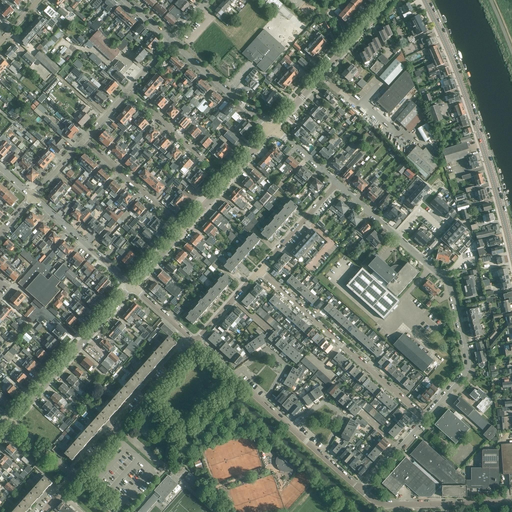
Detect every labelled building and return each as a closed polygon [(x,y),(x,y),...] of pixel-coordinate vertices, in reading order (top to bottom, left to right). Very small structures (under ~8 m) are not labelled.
[(70,0),(73,3),(74,2),(71,6),(74,9),(79,4),(82,0),(70,0)] [(101,0),(97,0),(93,5),(97,9),(95,10),(98,12),(102,7),(100,5),(100,4),(99,3),(101,0)] [(112,0),(107,0),(105,3),(102,6),(106,9),(113,1),(112,0)] [(151,0),(148,4),(149,5),(148,5),(152,8),(157,2),(155,0),(151,0)] [(191,6),(184,0),(178,0),(178,1),(187,9),(191,6)] [(235,0),(227,0),(226,1),(233,8),(234,8),(236,6),(233,3),(235,0)] [(361,4),(357,0),(353,0),(351,3),(357,8),(361,4)] [(117,4),(113,1),(106,9),(108,11),(110,8),(112,9),(117,4)] [(187,9),(178,1),(175,4),(184,13),(187,9)] [(224,2),(219,7),(225,12),(229,7),(232,10),(233,8),(226,1),(225,3),(224,2)] [(6,6),(4,9),(10,14),(11,14),(13,12),(13,11),(14,10),(6,3),(5,5),(6,6)] [(157,12),(158,13),(165,5),(163,3),(161,6),(158,3),(153,9),(156,12),(157,12)] [(357,8),(351,3),(347,7),(353,13),(357,8)] [(404,18),(414,13),(409,3),(399,8),(404,18)] [(165,5),(158,13),(159,13),(158,14),(161,17),(167,11),(165,9),(167,6),(165,5)] [(283,5),(280,9),(300,28),(304,23),(283,5)] [(55,25),(58,22),(53,17),(57,13),(49,6),(44,12),(52,18),(50,20),(55,25)] [(164,19),(169,24),(170,22),(169,22),(179,11),(175,7),(174,7),(173,6),(171,8),(170,8),(168,10),(171,12),(164,19)] [(62,7),(58,12),(62,15),(66,10),(62,7)] [(119,7),(114,13),(111,16),(113,18),(116,15),(118,17),(124,11),(119,7)] [(225,12),(219,7),(215,12),(216,13),(214,15),(221,21),(223,19),(221,17),(225,12)] [(353,13),(347,7),(343,11),(338,7),(338,8),(349,17),(353,13)] [(349,17),(338,8),(334,12),(339,16),(345,22),(349,17)] [(0,13),(6,19),(7,17),(8,18),(10,16),(9,15),(10,14),(4,9),(1,11),(0,10),(0,13)] [(128,15),(124,11),(118,17),(120,19),(118,22),(118,21),(114,26),(116,28),(114,30),(128,15)] [(170,22),(169,24),(172,27),(183,14),(179,11),(169,22),(170,22)] [(132,18),(128,15),(114,30),(115,32),(117,29),(122,25),(124,22),(127,25),(132,18)] [(40,16),(37,20),(44,27),(48,23),(48,22),(43,17),(42,18),(40,16)] [(414,28),(415,30),(411,32),(414,37),(418,35),(418,36),(427,31),(423,23),(421,24),(417,17),(411,20),(415,27),(413,28),(414,28)] [(136,22),(132,18),(127,25),(128,26),(126,29),(128,31),(136,22)] [(91,26),(96,31),(102,24),(97,19),(91,26)] [(44,27),(37,20),(33,24),(41,31),(44,27)] [(41,31),(33,24),(30,28),(37,34),(41,31)] [(139,34),(144,28),(140,24),(133,32),(135,34),(137,32),(139,34)] [(388,26),(384,28),(383,28),(384,31),(388,40),(389,40),(390,39),(391,37),(390,36),(392,35),(388,26)] [(37,34),(30,28),(27,31),(34,38),(37,34)] [(101,28),(99,31),(98,31),(88,43),(83,48),(90,54),(95,49),(97,51),(95,54),(100,58),(102,56),(110,63),(121,52),(103,34),(105,32),(101,28)] [(264,73),(281,54),(284,51),(284,50),(285,49),(264,29),(246,49),(253,55),(250,58),(258,65),(257,66),(264,73)] [(59,30),(43,49),(47,53),(64,34),(59,30)] [(34,38),(27,31),(23,35),(30,42),(34,38)] [(388,40),(384,31),(379,33),(383,42),(384,45),(387,42),(386,41),(388,40)] [(318,39),(317,40),(324,46),(324,45),(327,41),(325,39),(325,38),(318,33),(316,35),(318,37),(317,39),(318,39)] [(136,35),(133,38),(142,46),(144,44),(138,38),(140,36),(138,34),(137,36),(136,35)] [(30,42),(23,35),(20,39),(22,41),(21,42),(26,47),(30,42)] [(150,37),(148,39),(155,46),(159,41),(152,35),(150,37)] [(428,47),(436,43),(433,37),(427,40),(426,37),(421,40),(423,45),(427,43),(428,47)] [(372,40),(373,43),(377,50),(382,48),(377,38),(372,40)] [(117,47),(122,51),(129,44),(124,39),(117,47)] [(155,46),(148,39),(148,40),(146,41),(147,42),(145,44),(146,45),(151,50),(155,46)] [(324,46),(317,40),(314,44),(321,50),(324,46)] [(369,47),(372,55),(378,53),(377,50),(373,43),(368,45),(369,47)] [(14,44),(9,49),(14,54),(19,49),(14,44)] [(321,50),(314,44),(312,46),(310,44),(308,46),(317,54),(321,50)] [(317,54),(308,46),(308,47),(305,51),(310,55),(313,57),(316,54),(317,54)] [(428,50),(428,52),(429,54),(431,54),(439,51),(437,46),(428,50)] [(141,47),(137,52),(143,58),(148,54),(141,47)] [(365,52),(368,60),(374,57),(372,55),(369,47),(364,50),(365,52)] [(14,54),(9,49),(5,54),(10,59),(14,54)] [(37,55),(35,57),(34,57),(37,60),(38,59),(55,75),(61,68),(54,62),(54,63),(41,51),(40,52),(37,55)] [(439,51),(431,54),(432,57),(431,57),(431,59),(441,55),(439,51)] [(29,52),(27,53),(23,58),(22,58),(23,56),(21,54),(18,58),(21,60),(30,68),(36,61),(37,60),(34,57),(29,52)] [(139,63),(143,58),(137,52),(132,57),(139,63)] [(368,60),(365,52),(360,54),(364,64),(369,62),(368,60)] [(402,52),(379,78),(388,86),(407,65),(402,52)] [(287,55),(283,59),(279,62),(281,64),(284,60),(290,65),(294,61),(287,55)] [(441,55),(431,59),(433,63),(442,59),(441,55)] [(172,65),(171,66),(171,65),(169,68),(166,70),(169,73),(180,61),(174,56),(169,62),(172,65)] [(61,57),(57,62),(61,66),(65,61),(61,57)] [(304,69),(308,63),(302,58),(297,63),(304,69)] [(0,64),(5,69),(7,67),(8,68),(10,66),(2,59),(0,60),(0,64)] [(444,64),(442,59),(433,63),(433,64),(427,66),(428,69),(433,67),(435,66),(435,68),(444,64)] [(80,69),(84,64),(79,60),(75,64),(80,69)] [(19,65),(14,61),(11,64),(18,70),(21,67),(19,65)] [(119,61),(114,66),(118,69),(120,72),(125,66),(119,61)] [(185,65),(180,61),(169,73),(171,75),(173,72),(175,69),(176,69),(179,71),(185,65)] [(370,69),(376,74),(383,66),(377,61),(370,69)] [(18,70),(11,64),(11,65),(12,65),(9,69),(16,75),(19,71),(18,71),(18,70)] [(351,65),(346,70),(353,76),(357,71),(351,65)] [(291,66),(289,67),(288,66),(286,68),(287,70),(295,77),(296,77),(295,77),(299,73),(296,70),(291,66)] [(442,70),(440,71),(441,75),(440,75),(442,80),(447,78),(447,76),(451,75),(448,67),(442,70)] [(254,70),(247,77),(250,80),(246,84),(251,88),(256,82),(254,80),(255,79),(253,78),(255,77),(254,76),(257,72),(256,72),(258,70),(256,68),(254,70)] [(389,85),(390,86),(407,69),(406,68),(389,85)] [(116,69),(110,76),(112,77),(113,76),(121,83),(126,78),(116,69)] [(186,77),(182,83),(181,82),(178,85),(180,87),(178,90),(194,73),(190,69),(184,75),(186,77)] [(109,76),(103,70),(100,74),(106,79),(109,76)] [(295,77),(287,70),(286,71),(288,73),(285,76),(292,82),(295,77)] [(353,76),(346,70),(341,75),(348,81),(353,76)] [(407,70),(390,88),(388,86),(384,90),(386,92),(377,102),(390,114),(414,87),(408,71),(407,70)] [(419,70),(411,73),(414,79),(421,76),(419,70)] [(272,72),(268,76),(266,78),(271,82),(273,80),(271,78),(274,74),(272,72)] [(198,77),(194,73),(178,90),(179,92),(188,83),(191,86),(194,83),(192,82),(198,77)] [(157,75),(153,79),(160,85),(164,81),(157,75)] [(78,82),(82,86),(80,89),(89,97),(91,95),(92,96),(98,90),(97,90),(99,88),(91,81),(85,76),(83,77),(78,82)] [(292,82),(285,76),(282,80),(288,86),(292,82)] [(91,81),(99,88),(101,86),(91,77),(89,80),(91,81)] [(47,93),(59,81),(56,78),(44,90),(47,93)] [(112,80),(110,83),(107,80),(105,79),(104,81),(103,81),(114,90),(118,86),(112,80)] [(160,85),(153,79),(152,80),(151,80),(149,82),(156,89),(158,87),(160,85)] [(453,79),(443,82),(444,85),(441,86),(442,88),(455,84),(453,79)] [(9,85),(3,80),(0,82),(6,88),(9,85)] [(196,87),(198,89),(196,91),(195,93),(197,95),(206,84),(202,80),(196,87)] [(288,86),(282,80),(279,82),(278,80),(276,82),(281,87),(284,89),(288,86)] [(114,90),(103,81),(101,83),(106,87),(104,89),(110,95),(114,90)] [(156,89),(149,82),(147,84),(146,85),(147,86),(146,88),(152,93),(154,92),(154,91),(156,89)] [(211,89),(206,84),(197,95),(194,98),(196,100),(199,97),(199,96),(200,95),(202,92),(205,95),(211,89)] [(455,84),(442,88),(442,89),(443,88),(445,93),(457,89),(455,84)] [(146,88),(145,88),(144,87),(144,88),(142,89),(142,90),(143,91),(142,92),(148,97),(152,93),(146,88)] [(187,98),(194,92),(191,89),(188,92),(185,96),(187,98)] [(274,91),(271,94),(266,90),(264,92),(274,101),(279,96),(274,91)] [(210,97),(210,98),(208,100),(210,102),(208,103),(204,100),(197,108),(203,113),(209,106),(219,95),(215,91),(210,97)] [(324,97),(330,102),(333,105),(336,102),(332,100),(335,97),(328,91),(325,94),(325,95),(324,97)] [(99,92),(94,98),(102,105),(107,99),(99,92)] [(167,113),(169,116),(175,109),(174,108),(178,103),(176,102),(178,99),(182,94),(180,92),(176,97),(174,95),(170,99),(174,103),(169,109),(169,110),(166,112),(167,113)] [(274,101),(264,92),(262,94),(265,96),(265,97),(267,99),(265,101),(270,106),(274,101)] [(38,99),(42,103),(47,96),(43,93),(38,99)] [(158,106),(164,99),(166,97),(164,96),(165,96),(163,93),(157,99),(158,99),(155,102),(156,103),(158,106)] [(427,103),(432,101),(429,93),(424,95),(427,103)] [(446,96),(447,98),(449,104),(459,101),(457,94),(453,95),(452,93),(446,96)] [(223,99),(219,95),(209,106),(211,108),(214,104),(213,104),(215,102),(218,104),(223,99)] [(164,99),(158,106),(160,108),(161,107),(162,108),(164,105),(165,106),(170,100),(167,98),(166,100),(164,99)] [(426,114),(421,110),(416,106),(412,102),(396,119),(405,128),(409,132),(426,114)] [(40,103),(34,110),(41,116),(47,110),(40,103)] [(82,111),(74,120),(82,127),(90,118),(86,114),(89,110),(83,104),(79,109),(82,111)] [(228,104),(223,110),(221,112),(218,109),(209,119),(213,122),(217,118),(216,117),(217,116),(219,117),(224,121),(225,120),(227,122),(228,122),(232,117),(236,112),(233,110),(234,109),(228,104)] [(183,111),(183,112),(187,116),(191,111),(191,110),(187,107),(185,105),(181,109),(183,111)] [(434,124),(443,120),(438,105),(428,108),(434,124)] [(129,106),(125,110),(132,116),(134,114),(136,112),(129,106)] [(323,108),(320,110),(315,106),(314,106),(313,107),(313,108),(312,110),(324,120),(325,121),(326,121),(329,117),(324,114),(327,111),(323,108)] [(175,109),(169,116),(172,118),(172,117),(173,118),(175,115),(176,116),(181,110),(179,108),(177,110),(175,109)] [(337,111),(339,113),(343,117),(346,113),(340,108),(337,111)] [(55,110),(52,114),(59,120),(62,117),(60,116),(61,115),(55,110)] [(132,116),(125,110),(121,115),(128,120),(130,118),(132,116)] [(324,120),(312,110),(311,111),(310,111),(309,112),(309,113),(315,118),(316,117),(320,121),(322,123),(324,120)] [(181,126),(187,119),(185,118),(187,116),(183,112),(181,114),(183,116),(180,119),(178,122),(178,123),(181,126)] [(236,112),(232,117),(236,122),(241,117),(236,112)] [(128,121),(128,120),(121,115),(117,119),(120,121),(117,125),(114,123),(112,126),(116,129),(118,127),(122,130),(119,134),(121,137),(125,133),(124,132),(127,129),(128,128),(124,125),(126,122),(127,123),(128,121)] [(189,134),(192,136),(198,129),(197,128),(199,126),(196,124),(198,122),(196,120),(198,117),(196,115),(192,119),(195,121),(192,124),(194,127),(189,133),(190,133),(189,134)] [(307,115),(304,119),(314,128),(317,131),(319,129),(311,122),(313,120),(307,115)] [(139,121),(136,124),(135,124),(133,126),(133,127),(131,125),(128,128),(127,129),(129,131),(132,129),(134,131),(138,126),(139,127),(145,121),(142,118),(139,121)] [(187,119),(181,126),(183,127),(184,128),(187,125),(187,126),(192,120),(190,118),(188,120),(187,119)] [(222,123),(217,119),(210,126),(215,130),(222,123)] [(314,128),(304,119),(300,123),(306,128),(307,127),(312,131),(314,128)] [(468,120),(460,123),(461,124),(459,125),(459,126),(457,128),(451,130),(453,133),(458,131),(461,130),(460,128),(469,125),(468,120)] [(145,121),(139,127),(140,128),(138,131),(141,133),(143,130),(146,127),(148,124),(145,121)] [(246,121),(242,126),(248,131),(252,127),(246,121)] [(60,129),(52,122),(49,125),(57,132),(60,129)] [(79,131),(70,123),(67,127),(66,126),(65,126),(69,130),(75,135),(76,135),(77,135),(79,133),(79,132),(78,132),(79,131)] [(427,123),(417,129),(424,142),(434,137),(427,123)] [(237,131),(243,136),(248,131),(242,126),(239,124),(235,129),(237,131)] [(307,132),(304,130),(298,125),(298,126),(297,125),(296,126),(296,127),(295,129),(306,138),(308,136),(305,134),(307,132)] [(195,138),(201,132),(203,134),(207,130),(204,128),(204,129),(201,126),(198,129),(192,136),(194,138),(194,137),(195,138)] [(325,137),(328,140),(336,131),(332,127),(331,128),(332,129),(330,132),(329,131),(327,129),(326,131),(329,133),(325,137)] [(150,131),(147,134),(144,136),(145,136),(144,137),(140,133),(133,141),(138,145),(141,141),(143,138),(145,140),(146,139),(147,140),(148,138),(149,136),(151,137),(156,131),(153,128),(150,131)] [(470,128),(463,131),(465,136),(470,135),(470,133),(472,133),(470,128)] [(69,130),(67,132),(64,129),(62,131),(71,139),(75,135),(69,130)] [(306,138),(295,129),(292,132),(297,137),(299,136),(301,138),(300,140),(308,147),(311,143),(306,138)] [(200,143),(203,146),(209,139),(208,138),(210,135),(208,134),(209,132),(207,130),(203,134),(206,136),(200,142),(201,143),(200,143)] [(156,131),(151,137),(152,138),(148,142),(150,144),(147,147),(145,150),(147,152),(150,149),(152,151),(155,147),(151,143),(152,143),(154,140),(157,137),(160,134),(156,131)] [(27,132),(25,134),(34,142),(36,140),(27,132)] [(99,139),(103,143),(109,136),(107,134),(108,134),(106,132),(99,139)] [(228,133),(226,135),(222,132),(220,134),(227,141),(228,140),(234,145),(239,140),(232,134),(231,135),(228,133)] [(37,133),(35,136),(41,141),(43,138),(37,133)] [(227,141),(220,134),(221,136),(219,138),(223,142),(222,143),(223,145),(221,147),(228,153),(228,152),(231,149),(228,146),(229,146),(225,143),(227,141)] [(319,153),(323,157),(336,143),(336,142),(339,138),(335,135),(328,142),(330,144),(326,149),(324,148),(319,153)] [(109,136),(103,143),(108,147),(115,140),(112,138),(109,136)] [(447,164),(447,163),(451,162),(471,156),(467,143),(472,141),(470,136),(460,139),(462,144),(442,150),(447,164)] [(50,146),(58,154),(63,148),(60,145),(61,144),(62,145),(65,141),(60,137),(56,142),(55,140),(50,146)] [(161,141),(158,144),(156,146),(158,148),(160,146),(162,147),(167,141),(164,138),(161,141)] [(209,139),(203,146),(205,148),(205,147),(206,148),(212,142),(214,144),(218,140),(216,138),(214,140),(212,138),(210,140),(209,139)] [(334,153),(332,151),(335,148),(339,145),(342,141),(339,138),(336,143),(323,157),(327,161),(332,155),(333,155),(334,153)] [(0,146),(0,153),(8,144),(5,141),(1,145),(0,146)] [(167,141),(162,147),(163,148),(161,151),(163,153),(165,150),(168,147),(171,144),(167,141)] [(117,155),(126,145),(127,144),(125,142),(122,145),(120,148),(118,145),(112,151),(117,155)] [(358,148),(352,142),(345,150),(352,156),(358,148)] [(136,147),(138,145),(136,143),(135,143),(130,148),(133,151),(136,147)] [(8,144),(0,153),(3,157),(10,149),(14,152),(18,148),(13,144),(11,146),(8,144)] [(433,144),(429,148),(435,154),(439,150),(433,144)] [(126,145),(117,155),(121,160),(127,153),(124,151),(126,149),(128,147),(126,145)] [(274,146),(266,155),(271,160),(275,156),(277,158),(278,158),(278,159),(277,161),(279,163),(281,161),(285,156),(282,153),(274,146)] [(429,175),(438,164),(435,162),(438,159),(426,148),(423,151),(417,146),(408,156),(429,175)] [(225,157),(218,151),(216,153),(213,151),(214,149),(212,147),(209,151),(212,154),(217,158),(218,158),(221,161),(224,157),(225,157)] [(228,153),(221,147),(218,151),(225,157),(228,153)] [(20,157),(17,155),(21,151),(18,148),(14,152),(16,154),(9,161),(13,164),(20,157)] [(172,151),(169,154),(167,156),(169,158),(171,156),(173,157),(179,151),(175,148),(172,151)] [(130,155),(132,157),(135,154),(137,151),(135,149),(133,151),(131,149),(127,153),(130,155)] [(48,150),(45,155),(51,161),(55,157),(48,150)] [(353,167),(363,155),(365,153),(361,150),(346,167),(348,169),(342,175),(347,179),(353,173),(351,171),(353,170),(354,170),(355,169),(353,167)] [(145,151),(142,154),(148,160),(151,157),(145,151)] [(179,151),(173,157),(174,158),(172,161),(171,162),(173,164),(170,167),(168,169),(166,167),(165,169),(164,168),(163,170),(164,171),(166,169),(169,172),(172,169),(174,171),(178,167),(173,163),(174,163),(177,160),(180,157),(179,157),(182,154),(179,151)] [(31,166),(34,162),(29,158),(25,154),(22,158),(23,159),(19,164),(27,171),(36,179),(39,175),(30,167),(31,166)] [(51,161),(45,155),(41,159),(48,165),(51,161)] [(79,162),(81,164),(80,164),(82,166),(83,165),(84,165),(89,158),(85,155),(79,162)] [(258,165),(257,167),(265,175),(264,176),(268,178),(270,175),(267,172),(266,171),(270,167),(269,166),(271,164),(269,162),(271,160),(266,155),(258,165)] [(331,164),(335,168),(345,157),(342,155),(338,160),(336,158),(331,164)] [(290,156),(286,161),(283,164),(286,166),(283,170),(285,171),(295,160),(290,156)] [(466,159),(468,165),(477,162),(476,156),(466,159)] [(48,165),(41,159),(39,161),(36,159),(35,160),(32,157),(31,158),(30,157),(29,158),(34,162),(40,168),(41,166),(44,169),(48,165)] [(125,164),(130,168),(135,163),(136,161),(132,157),(125,164)] [(345,157),(335,168),(339,172),(344,166),(342,164),(347,159),(345,157)] [(85,171),(94,162),(89,158),(84,165),(81,168),(85,171)] [(183,160),(180,164),(178,166),(180,168),(183,166),(184,167),(190,161),(186,158),(184,161),(183,160)] [(295,160),(285,171),(283,173),(285,175),(290,170),(293,172),(299,165),(295,160)] [(190,161),(184,167),(185,168),(183,171),(185,173),(191,167),(190,167),(193,164),(190,161)] [(94,162),(88,169),(85,171),(90,175),(98,166),(94,162)] [(396,170),(402,175),(409,167),(403,162),(396,170)] [(477,162),(468,165),(470,171),(479,168),(477,162)] [(135,163),(130,168),(134,172),(140,166),(138,164),(137,165),(135,163)] [(203,172),(199,169),(196,166),(192,170),(194,172),(196,171),(197,172),(196,174),(204,181),(204,180),(203,180),(207,176),(204,173),(203,171),(203,172)] [(298,181),(307,171),(302,167),(294,177),(298,181)] [(409,168),(404,174),(411,180),(416,174),(409,168)] [(140,176),(144,181),(150,174),(147,172),(148,171),(146,169),(140,176)] [(66,175),(70,179),(75,174),(70,170),(66,175)] [(100,180),(106,173),(102,170),(93,179),(93,180),(98,183),(100,180)] [(250,174),(258,181),(257,183),(259,185),(264,179),(254,170),(250,174)] [(353,177),(356,179),(352,183),(357,188),(363,180),(361,178),(362,177),(360,175),(362,172),(360,170),(353,177)] [(36,179),(27,171),(23,174),(32,182),(36,179)] [(311,175),(307,171),(298,181),(303,185),(311,175)] [(200,184),(192,177),(192,178),(191,176),(192,174),(189,172),(187,175),(185,173),(181,177),(183,179),(186,176),(187,177),(189,180),(188,181),(193,186),(193,185),(196,188),(199,184),(200,185),(200,184)] [(106,173),(100,180),(103,182),(102,183),(104,185),(111,177),(106,173)] [(150,174),(144,181),(149,185),(156,177),(154,175),(153,177),(150,174)] [(204,181),(196,174),(192,177),(200,184),(204,181)] [(156,177),(149,185),(154,189),(159,183),(157,180),(158,179),(156,177)] [(247,177),(244,180),(254,189),(256,186),(254,185),(252,184),(253,182),(247,177)] [(176,179),(173,183),(178,187),(181,184),(176,179)] [(309,190),(311,191),(319,183),(315,179),(309,186),(311,188),(309,190)] [(80,196),(83,192),(86,195),(90,191),(77,180),(74,184),(71,188),(80,196)] [(254,189),(244,180),(241,184),(247,189),(249,187),(250,189),(250,190),(252,192),(254,189)] [(363,180),(357,188),(362,192),(367,186),(365,184),(366,183),(363,180)] [(59,183),(58,184),(65,190),(66,190),(67,191),(71,187),(65,183),(62,181),(60,183),(59,183)] [(88,181),(85,184),(91,190),(94,186),(88,181)] [(111,189),(112,191),(118,184),(115,181),(107,190),(109,192),(111,189)] [(422,182),(418,186),(427,193),(430,189),(422,182)] [(159,183),(154,189),(159,193),(165,186),(163,184),(162,185),(159,183)] [(323,186),(319,183),(311,191),(313,193),(316,190),(318,192),(323,186)] [(373,184),(366,192),(368,194),(366,196),(370,199),(379,189),(373,183),(373,184)] [(65,190),(58,184),(55,188),(62,194),(65,190)] [(118,184),(112,191),(114,192),(112,195),(114,196),(122,188),(118,184)] [(274,184),(267,191),(267,192),(272,196),(279,189),(274,184)] [(383,184),(370,199),(373,202),(379,196),(377,195),(383,187),(382,186),(383,184)] [(427,193),(418,186),(415,190),(423,197),(427,193)] [(103,189),(101,187),(95,193),(90,199),(93,201),(103,189)] [(9,192),(4,188),(0,192),(0,197),(2,199),(3,198),(9,192)] [(62,194),(55,188),(51,192),(58,198),(62,194)] [(238,188),(235,191),(240,196),(242,195),(244,197),(246,195),(238,188)] [(103,189),(93,201),(95,203),(105,191),(103,189)] [(178,192),(179,193),(177,195),(185,202),(185,201),(184,201),(188,197),(185,195),(185,194),(180,190),(178,192)] [(423,197),(415,190),(411,194),(420,202),(423,197)] [(240,196),(235,191),(232,194),(232,195),(244,205),(245,206),(246,204),(243,201),(239,198),(240,196)] [(14,196),(9,192),(3,198),(6,201),(5,202),(7,203),(14,196)] [(58,198),(51,192),(50,194),(51,194),(48,197),(51,199),(50,199),(56,204),(58,202),(56,201),(58,198)] [(123,204),(124,202),(130,195),(127,192),(124,194),(123,193),(117,199),(123,204)] [(268,201),(272,196),(267,192),(262,197),(268,201)] [(382,210),(384,208),(387,204),(385,201),(390,195),(388,193),(377,206),(382,210)] [(420,202),(411,194),(408,198),(416,206),(420,202)] [(130,195),(124,202),(123,204),(126,207),(134,198),(130,195)] [(185,202),(177,195),(174,199),(181,206),(185,202)] [(244,205),(232,195),(229,198),(234,203),(241,209),(244,205)] [(439,195),(431,204),(435,208),(442,201),(443,199),(439,195)] [(14,196),(7,203),(12,207),(18,200),(14,196)] [(263,206),(268,201),(262,197),(258,201),(263,206)] [(416,206),(408,198),(407,197),(403,202),(405,203),(403,205),(407,209),(409,207),(412,210),(416,206)] [(181,206),(174,199),(173,199),(172,198),(171,200),(169,202),(174,207),(177,209),(181,205),(181,206)] [(336,213),(339,210),(344,204),(340,200),(336,205),(334,203),(329,208),(332,210),(336,213)] [(71,207),(75,210),(74,212),(71,215),(75,218),(80,211),(82,209),(82,207),(80,205),(76,201),(71,207)] [(260,211),(263,206),(258,202),(257,201),(253,205),(256,208),(254,210),(253,209),(252,211),(256,216),(260,211)] [(269,201),(264,206),(269,210),(274,206),(269,201)] [(288,219),(298,208),(291,201),(287,205),(286,204),(283,208),(284,209),(281,212),(288,219)] [(442,201),(435,208),(439,212),(446,204),(445,204),(442,201)] [(134,214),(142,206),(139,202),(131,211),(133,213),(134,214)] [(225,202),(221,206),(227,211),(228,209),(235,215),(239,211),(235,207),(231,204),(229,206),(225,202)] [(446,204),(439,212),(443,215),(450,208),(451,207),(446,203),(445,204),(446,204)] [(468,203),(456,206),(458,212),(470,208),(468,203)] [(349,208),(344,204),(339,210),(344,214),(349,208)] [(392,219),(400,210),(394,204),(390,209),(392,210),(388,215),(392,219)] [(146,209),(142,206),(134,214),(136,216),(138,218),(146,209)] [(227,211),(221,206),(218,210),(231,221),(232,219),(225,212),(227,211)] [(108,207),(105,211),(111,217),(114,213),(108,207)] [(450,208),(443,215),(447,219),(450,216),(452,218),(456,214),(450,208)] [(407,216),(400,210),(392,219),(396,223),(401,218),(403,220),(407,216)] [(467,210),(460,212),(463,220),(470,219),(467,210)] [(80,211),(75,218),(78,221),(81,218),(86,213),(84,211),(82,213),(80,211)] [(127,211),(121,217),(120,218),(123,221),(130,214),(127,211)] [(156,217),(154,219),(152,217),(153,217),(150,214),(151,213),(148,211),(145,215),(160,229),(164,225),(161,222),(156,217)] [(216,212),(213,215),(219,220),(224,225),(225,224),(227,225),(229,223),(226,220),(224,221),(222,220),(223,218),(216,212)] [(252,212),(247,218),(251,221),(256,216),(252,212)] [(278,230),(288,219),(281,212),(277,216),(274,219),(271,223),(278,230)] [(347,218),(352,222),(357,216),(353,212),(347,218)] [(32,213),(17,230),(21,234),(36,216),(32,213)] [(114,213),(111,217),(116,222),(120,218),(114,213)] [(483,216),(484,219),(485,223),(494,221),(493,214),(483,216)] [(160,229),(145,215),(148,218),(146,220),(149,223),(151,221),(154,223),(152,225),(151,224),(149,226),(154,230),(157,232),(160,229)] [(219,220),(213,215),(209,219),(221,229),(224,225),(219,220)] [(18,237),(14,241),(15,241),(20,234),(23,237),(21,239),(25,242),(33,233),(31,231),(40,220),(36,216),(21,234),(18,237)] [(357,216),(352,222),(350,224),(355,227),(352,231),(351,231),(352,232),(350,234),(351,235),(358,228),(356,226),(362,220),(357,216)] [(110,217),(104,223),(108,226),(113,220),(110,217)] [(129,226),(132,229),(139,221),(136,218),(129,226)] [(86,228),(90,231),(95,225),(94,223),(95,222),(93,220),(88,225),(89,225),(86,228)] [(113,220),(108,226),(111,229),(116,222),(113,220)] [(208,221),(204,225),(210,230),(211,228),(213,230),(215,228),(208,221)] [(245,228),(250,232),(256,225),(251,221),(245,228)] [(458,221),(441,239),(453,250),(470,232),(458,221)] [(33,238),(35,240),(33,242),(47,227),(44,223),(38,229),(40,231),(33,238)] [(97,223),(95,225),(90,231),(93,234),(95,233),(98,236),(104,230),(97,223)] [(268,241),(278,230),(271,223),(267,227),(264,230),(265,231),(261,234),(268,241)] [(365,223),(359,230),(357,229),(358,228),(351,235),(354,238),(357,235),(356,234),(357,233),(363,239),(369,232),(372,229),(370,227),(365,223)] [(494,224),(486,226),(486,228),(488,228),(489,232),(476,235),(477,239),(500,233),(499,229),(500,229),(498,225),(495,226),(494,224)] [(210,230),(204,225),(201,229),(210,237),(208,239),(214,244),(216,242),(214,240),(215,238),(208,232),(210,230)] [(126,229),(129,232),(136,237),(138,234),(132,229),(129,226),(126,229)] [(325,234),(316,226),(312,231),(321,239),(325,234)] [(50,230),(47,227),(33,242),(38,247),(43,241),(42,240),(43,238),(50,230)] [(228,229),(225,233),(233,240),(237,236),(228,229)] [(420,231),(413,238),(418,243),(425,235),(424,234),(427,232),(425,229),(422,232),(420,231)] [(150,241),(153,237),(148,232),(148,233),(146,231),(144,233),(146,235),(144,236),(150,241)] [(317,244),(321,239),(312,231),(308,236),(317,244)] [(374,231),(372,234),(369,232),(363,239),(359,243),(362,245),(366,241),(368,243),(369,242),(371,243),(379,235),(374,231)] [(50,239),(46,243),(43,241),(38,247),(43,251),(47,246),(57,235),(54,232),(48,238),(50,239)] [(101,241),(105,244),(110,238),(108,236),(110,235),(108,233),(103,238),(104,238),(101,241)] [(197,233),(193,237),(206,249),(203,246),(206,242),(212,247),(214,244),(208,239),(206,241),(202,238),(197,233)] [(425,235),(418,243),(423,247),(430,239),(428,238),(431,235),(428,233),(426,236),(425,235)] [(251,251),(261,240),(254,234),(250,238),(249,237),(246,240),(247,241),(244,245),(251,251)] [(57,235),(47,246),(49,248),(54,243),(55,244),(61,238),(57,235)] [(110,238),(105,244),(108,248),(111,245),(112,244),(119,249),(126,241),(119,235),(115,240),(114,238),(112,240),(110,238)] [(379,235),(371,243),(375,248),(376,247),(378,250),(382,245),(380,243),(383,240),(379,235)] [(317,244),(308,236),(303,241),(313,249),(317,244)] [(140,239),(139,240),(136,237),(134,239),(137,242),(135,245),(141,250),(144,247),(143,246),(144,244),(143,242),(140,239)] [(206,249),(193,237),(189,241),(195,246),(197,245),(201,248),(204,251),(206,249)] [(499,237),(486,241),(487,245),(490,244),(491,246),(501,243),(499,237)] [(482,239),(475,242),(474,242),(477,249),(477,250),(478,251),(479,256),(487,253),(485,248),(484,249),(484,247),(482,239)] [(10,251),(15,246),(9,240),(4,246),(10,251)] [(434,240),(428,246),(431,249),(436,242),(434,240)] [(60,248),(55,253),(53,251),(43,263),(47,266),(55,257),(67,244),(63,241),(58,247),(60,248)] [(309,253),(313,249),(303,241),(299,245),(309,253)] [(67,244),(55,257),(57,258),(63,252),(65,253),(70,247),(67,244)] [(188,244),(184,248),(194,257),(195,255),(192,252),(194,249),(188,244)] [(241,262),(251,251),(244,245),(240,249),(239,248),(237,251),(237,252),(234,256),(241,262)] [(309,253),(299,245),(295,250),(304,258),(309,253)] [(70,247),(65,253),(61,258),(63,260),(67,255),(68,256),(74,250),(70,247)] [(502,247),(491,249),(492,256),(503,253),(502,247)] [(7,256),(8,255),(9,254),(2,248),(0,249),(0,250),(5,254),(7,256)] [(122,248),(120,251),(131,261),(136,256),(130,251),(128,254),(122,248)] [(20,254),(25,259),(29,254),(28,253),(24,250),(20,254)] [(182,250),(178,254),(193,268),(193,267),(194,266),(185,258),(188,256),(182,250)] [(207,253),(206,254),(202,250),(199,252),(204,256),(205,258),(209,254),(207,253)] [(295,250),(291,255),(300,263),(304,258),(295,250)] [(437,259),(443,261),(445,252),(439,250),(437,259)] [(131,261),(120,251),(118,253),(124,258),(122,261),(127,266),(131,261)] [(451,253),(445,252),(443,261),(449,262),(451,253)] [(73,259),(74,260),(71,263),(74,265),(81,256),(78,253),(73,259)] [(38,257),(35,259),(38,261),(40,264),(40,263),(46,257),(43,254),(39,258),(38,257)] [(193,268),(178,254),(174,258),(180,264),(183,261),(187,265),(186,268),(185,267),(183,270),(180,268),(178,271),(185,277),(188,274),(193,268)] [(285,254),(281,258),(287,264),(291,259),(285,254)] [(81,256),(74,265),(77,268),(85,260),(81,256)] [(231,273),(241,262),(234,256),(230,260),(230,259),(227,262),(227,263),(224,267),(231,273)] [(391,269),(377,256),(368,266),(374,272),(388,284),(386,287),(388,289),(410,264),(408,262),(403,268),(402,267),(400,266),(399,266),(396,266),(395,266),(394,266),(393,267),(391,268),(391,269)] [(498,265),(505,263),(504,257),(496,259),(498,265)] [(287,264),(281,258),(277,263),(283,268),(287,264)] [(217,259),(211,266),(216,270),(222,263),(217,259)] [(38,261),(33,266),(34,266),(19,283),(46,307),(49,303),(60,291),(56,287),(61,282),(53,276),(54,275),(53,274),(56,271),(52,267),(49,271),(40,263),(40,264),(38,261)] [(88,262),(83,267),(80,270),(82,272),(79,276),(81,277),(81,276),(85,273),(91,265),(88,262)] [(5,263),(1,269),(5,273),(10,267),(5,263)] [(170,263),(166,268),(173,274),(177,269),(170,263)] [(283,268),(277,263),(273,267),(279,273),(281,270),(287,276),(289,274),(288,272),(285,270),(283,268)] [(59,279),(69,269),(63,264),(54,275),(59,279)] [(410,264),(388,289),(397,297),(419,272),(410,264)] [(91,265),(85,273),(88,276),(90,274),(95,268),(91,265)] [(10,267),(5,273),(10,277),(15,272),(15,271),(10,267)] [(388,289),(386,287),(388,284),(374,272),(371,275),(362,268),(346,286),(365,303),(384,320),(400,302),(398,300),(387,290),(388,289)] [(69,269),(65,275),(67,277),(72,281),(77,276),(69,269)] [(499,271),(500,277),(508,275),(507,269),(499,271)] [(15,272),(10,277),(15,281),(20,276),(17,274),(18,272),(16,270),(15,271),(15,272)] [(97,270),(93,274),(107,287),(111,283),(97,270)] [(477,275),(476,270),(470,271),(471,276),(463,278),(465,286),(467,286),(468,292),(465,293),(467,297),(477,295),(475,285),(476,285),(473,276),(477,275)] [(165,288),(173,295),(176,298),(182,291),(179,288),(172,282),(173,280),(163,271),(157,278),(167,286),(165,288)] [(301,275),(291,286),(296,290),(301,284),(297,280),(299,278),(300,279),(303,277),(305,274),(304,273),(301,275)] [(107,287),(93,274),(85,283),(92,289),(93,287),(89,283),(92,279),(95,282),(96,281),(97,282),(99,281),(100,282),(98,285),(104,290),(107,287)] [(223,292),(232,281),(225,274),(222,278),(221,278),(218,281),(219,282),(215,285),(223,292)] [(287,282),(291,286),(301,275),(299,274),(295,278),(292,275),(287,282)] [(423,287),(427,290),(432,284),(429,280),(423,287)] [(155,282),(152,285),(164,297),(166,295),(159,289),(161,287),(155,282)] [(510,282),(501,283),(503,290),(511,288),(510,282)] [(73,293),(67,287),(66,287),(62,283),(59,286),(63,290),(64,290),(62,292),(68,298),(73,293)] [(100,294),(104,290),(98,285),(98,286),(96,284),(94,286),(96,287),(94,289),(100,294)] [(258,284),(254,289),(260,294),(264,289),(258,284)] [(301,284),(296,290),(300,294),(306,288),(301,284)] [(432,284),(427,290),(430,293),(436,287),(432,284)] [(164,297),(152,285),(149,289),(155,294),(159,298),(158,299),(163,303),(167,299),(164,297)] [(213,303),(223,292),(215,285),(212,289),(211,289),(208,292),(209,293),(205,296),(213,303)] [(73,289),(76,292),(74,294),(76,296),(80,300),(83,296),(77,291),(79,289),(77,287),(76,288),(75,287),(73,289)] [(436,287),(430,293),(434,297),(440,291),(436,287)] [(306,288),(300,294),(305,298),(310,291),(306,288)] [(88,289),(85,293),(94,301),(98,297),(88,289)] [(254,289),(250,293),(256,298),(258,300),(262,296),(260,294),(254,289)] [(310,291),(305,298),(309,302),(315,295),(310,291)] [(26,298),(19,292),(15,296),(22,302),(24,299),(25,300),(26,298)] [(94,301),(85,293),(83,295),(85,297),(86,296),(87,297),(84,300),(91,305),(94,301)] [(256,298),(250,293),(246,298),(252,303),(256,298)] [(273,306),(279,299),(274,295),(269,301),(272,304),(268,308),(264,305),(263,307),(263,308),(266,311),(267,312),(271,308),(273,306)] [(315,295),(309,302),(314,305),(319,299),(317,297),(315,295),(315,296),(315,295)] [(22,302),(15,296),(11,300),(13,302),(12,305),(18,311),(22,307),(19,305),(22,302)] [(203,314),(213,303),(205,296),(202,300),(201,300),(198,303),(199,304),(196,308),(203,314)] [(175,297),(171,302),(175,306),(179,301),(175,297)] [(511,302),(511,297),(505,299),(505,301),(503,302),(505,310),(501,311),(501,313),(511,311),(510,303),(511,302)] [(252,303),(246,298),(242,302),(248,308),(252,303)] [(283,303),(279,299),(273,306),(278,310),(283,303)] [(319,299),(314,305),(318,310),(324,304),(319,299)] [(81,305),(79,303),(76,300),(76,301),(73,304),(83,313),(86,310),(81,305)] [(83,313),(73,304),(70,301),(68,303),(76,310),(74,312),(80,317),(83,313)] [(47,310),(46,311),(43,309),(42,310),(33,302),(30,304),(36,309),(27,319),(32,323),(35,319),(36,319),(40,315),(48,321),(49,320),(56,326),(56,325),(58,326),(55,329),(56,330),(58,332),(55,335),(59,339),(62,336),(66,332),(59,325),(61,323),(57,320),(58,319),(47,310)] [(134,303),(130,308),(144,320),(146,318),(144,317),(146,315),(144,312),(143,314),(140,312),(142,310),(134,303)] [(288,307),(283,303),(278,310),(282,314),(288,307)] [(324,309),(328,313),(334,307),(329,303),(324,309)] [(468,316),(478,314),(481,313),(479,304),(465,307),(466,308),(466,307),(467,311),(466,311),(468,316)] [(1,310),(0,311),(6,316),(8,317),(10,315),(11,316),(15,312),(11,309),(10,311),(5,307),(1,311),(1,310)] [(59,314),(52,307),(49,310),(56,317),(59,314)] [(245,315),(245,314),(243,313),(237,307),(233,312),(239,317),(241,319),(243,317),(245,315)] [(292,311),(288,307),(282,314),(287,318),(292,311)] [(334,307),(328,313),(333,317),(338,311),(334,307)] [(144,320),(130,308),(126,312),(134,319),(138,315),(144,320)] [(193,325),(203,314),(196,308),(192,311),(191,311),(188,314),(189,315),(186,319),(193,325)] [(297,315),(292,311),(287,318),(291,322),(297,315)] [(338,311),(333,317),(337,321),(343,315),(338,311)] [(66,312),(64,314),(75,323),(78,320),(72,315),(70,316),(66,312)] [(134,319),(126,312),(122,317),(130,324),(134,319)] [(239,317),(233,312),(229,317),(235,322),(239,317)] [(75,323),(64,314),(63,316),(67,320),(66,321),(72,327),(75,323)] [(301,319),(297,315),(291,322),(296,326),(301,319)] [(343,315),(337,321),(342,325),(347,319),(343,315)] [(347,319),(342,325),(346,329),(357,317),(355,315),(353,317),(354,317),(352,319),(350,321),(347,319)] [(235,322),(229,317),(225,321),(231,326),(235,322)] [(357,317),(346,329),(351,333),(356,327),(354,325),(356,323),(358,320),(358,321),(359,319),(358,317),(357,317)] [(306,323),(301,319),(296,326),(300,330),(306,323)] [(119,321),(115,325),(124,334),(126,331),(124,329),(126,327),(119,321)] [(231,326),(225,321),(221,326),(227,331),(231,326)] [(11,326),(17,330),(19,327),(14,322),(11,326)] [(310,327),(306,323),(300,330),(305,334),(310,327)] [(356,327),(351,333),(355,337),(366,325),(364,324),(361,327),(360,327),(358,329),(356,327)] [(124,334),(115,325),(111,329),(118,336),(120,334),(123,336),(124,334)] [(366,325),(355,337),(360,341),(365,335),(361,331),(363,329),(364,331),(368,327),(366,325)] [(138,328),(143,333),(140,336),(145,340),(150,334),(145,330),(141,326),(138,328)] [(145,330),(150,334),(154,330),(149,326),(145,330)] [(208,340),(213,344),(219,337),(216,334),(217,334),(220,331),(220,330),(221,331),(223,329),(220,327),(218,329),(214,333),(208,340)] [(274,332),(271,336),(269,335),(267,337),(269,338),(268,339),(273,343),(279,336),(277,334),(280,330),(277,327),(275,329),(276,330),(275,332),(274,332)] [(315,331),(310,327),(305,334),(308,336),(306,338),(304,341),(305,342),(315,331)] [(118,336),(111,329),(107,334),(114,341),(117,337),(119,339),(121,338),(118,336)] [(261,336),(255,339),(261,347),(266,344),(263,340),(266,337),(257,329),(256,331),(261,336)] [(279,336),(273,343),(278,347),(284,340),(281,338),(285,334),(286,333),(287,332),(285,330),(283,332),(279,336)] [(482,330),(472,332),(473,338),(483,335),(482,330)] [(491,340),(497,333),(495,330),(488,337),(491,340)] [(319,335),(315,331),(305,342),(307,344),(310,341),(308,340),(310,338),(314,342),(319,335)] [(27,333),(24,337),(22,338),(27,343),(29,341),(32,338),(27,333)] [(219,337),(213,344),(218,348),(224,341),(221,338),(222,337),(225,335),(223,333),(219,337)] [(365,335),(360,341),(364,345),(374,335),(372,333),(368,338),(365,335)] [(374,335),(364,345),(369,349),(374,343),(371,341),(373,339),(377,335),(375,333),(374,335)] [(404,334),(394,345),(424,372),(434,361),(404,334)] [(50,351),(54,346),(48,342),(46,340),(43,343),(34,335),(32,337),(35,341),(43,348),(45,346),(50,351)] [(284,340),(278,347),(282,351),(288,344),(286,342),(290,338),(289,338),(291,336),(289,335),(288,336),(284,340)] [(324,339),(319,335),(314,342),(318,346),(324,339)] [(129,345),(135,351),(139,347),(134,342),(132,340),(127,336),(125,338),(123,340),(128,345),(129,345)] [(134,342),(139,347),(145,340),(140,336),(134,342)] [(52,337),(48,342),(54,346),(58,342),(52,337)] [(171,349),(177,343),(170,337),(169,337),(158,349),(165,356),(171,349)] [(224,341),(218,348),(222,352),(228,345),(225,343),(227,341),(227,342),(229,339),(227,337),(224,341)] [(245,340),(247,343),(246,343),(248,345),(245,347),(250,354),(256,351),(250,343),(249,341),(247,339),(245,340)] [(255,339),(250,343),(256,351),(261,347),(255,339)] [(288,344),(282,351),(287,356),(293,349),(291,347),(295,342),(296,340),(295,339),(293,341),(293,340),(289,345),(288,344)] [(323,350),(328,343),(324,339),(318,346),(317,347),(321,351),(323,350)] [(104,347),(103,348),(103,349),(105,351),(106,349),(106,350),(106,351),(108,353),(114,346),(110,342),(109,341),(108,342),(106,340),(106,341),(104,340),(103,341),(100,344),(104,347)] [(228,345),(222,352),(227,356),(233,349),(230,347),(234,343),(235,341),(234,340),(232,341),(228,345)] [(374,343),(369,349),(373,353),(384,341),(382,340),(381,341),(379,343),(377,345),(374,343)] [(384,341),(373,353),(378,357),(383,351),(380,349),(382,347),(384,344),(385,345),(386,343),(384,341)] [(293,349),(287,356),(291,360),(298,353),(295,350),(299,346),(301,344),(299,342),(297,345),(293,349)] [(483,344),(482,342),(476,343),(478,352),(476,353),(479,363),(478,364),(479,367),(480,367),(480,368),(481,367),(482,369),(485,365),(484,364),(483,363),(487,362),(485,351),(486,351),(484,344),(483,344)] [(333,348),(328,343),(323,350),(328,354),(333,348)] [(233,349),(227,356),(231,360),(238,354),(236,352),(237,350),(236,350),(239,347),(238,347),(240,345),(238,344),(237,345),(233,349)] [(129,345),(128,345),(123,352),(129,357),(135,351),(129,345)] [(35,346),(33,348),(44,357),(47,354),(41,348),(40,350),(35,346)] [(6,355),(12,360),(15,357),(14,356),(18,352),(12,347),(9,351),(6,355)] [(244,359),(240,355),(243,351),(245,349),(243,347),(241,349),(238,354),(231,360),(236,365),(238,363),(239,364),(244,359)] [(44,357),(33,348),(32,350),(36,354),(35,355),(41,361),(44,357)] [(159,363),(165,356),(158,349),(146,363),(153,369),(159,363)] [(298,353),(291,360),(296,364),(302,357),(300,355),(303,350),(301,349),(298,353)] [(101,364),(108,371),(115,364),(119,359),(112,352),(101,364)] [(333,359),(338,363),(343,357),(339,353),(333,359)] [(6,355),(4,356),(3,358),(9,363),(12,360),(6,355)] [(30,361),(28,363),(34,369),(38,365),(29,357),(27,359),(30,361)] [(348,361),(343,357),(338,363),(343,367),(348,361)] [(378,363),(382,367),(384,366),(388,361),(383,357),(378,363)] [(94,365),(86,358),(81,364),(88,370),(92,367),(94,369),(96,367),(94,365)] [(352,365),(348,361),(343,367),(347,371),(352,365)] [(388,361),(384,366),(382,367),(387,371),(392,365),(388,361)] [(293,368),(290,373),(303,381),(301,379),(305,372),(303,370),(306,367),(300,362),(297,366),(298,367),(297,370),(293,368)] [(31,373),(34,369),(28,363),(26,365),(24,363),(22,365),(31,373)] [(148,375),(153,369),(146,363),(134,376),(142,382),(148,375)] [(357,369),(352,365),(347,371),(350,373),(346,378),(347,380),(357,369)] [(392,365),(387,371),(391,375),(397,369),(392,365)] [(108,371),(102,366),(99,369),(105,375),(108,371)] [(74,372),(80,377),(82,375),(84,377),(86,375),(78,368),(74,372)] [(15,369),(13,371),(24,381),(27,377),(21,372),(19,373),(15,369)] [(361,373),(357,369),(347,380),(349,381),(352,379),(350,377),(352,375),(356,379),(361,373)] [(397,369),(391,375),(396,379),(401,373),(397,369)] [(24,381),(13,371),(11,373),(16,377),(15,379),(21,384),(24,381)] [(415,375),(412,379),(414,381),(416,378),(417,379),(421,374),(418,372),(415,375)] [(303,381),(290,373),(287,379),(295,383),(297,380),(302,383),(303,381)] [(366,377),(361,373),(356,379),(359,381),(355,386),(356,388),(366,377)] [(401,373),(396,379),(400,383),(406,377),(401,373)] [(71,375),(69,378),(81,389),(83,387),(77,382),(78,381),(71,375)] [(2,382),(9,387),(6,390),(11,395),(12,395),(13,395),(14,394),(14,393),(13,392),(17,389),(14,386),(16,384),(7,376),(2,382)] [(136,389),(142,382),(134,376),(123,389),(130,395),(136,389)] [(370,381),(366,377),(356,388),(358,389),(360,387),(361,387),(362,385),(365,387),(370,381)] [(406,377),(400,383),(405,387),(410,381),(406,377)] [(81,389),(69,378),(66,381),(73,387),(73,386),(78,390),(80,388),(81,389)] [(295,383),(287,379),(284,384),(292,389),(293,386),(296,387),(297,384),(295,383)] [(375,385),(370,381),(365,387),(368,389),(366,392),(364,394),(365,396),(375,385)] [(410,381),(405,387),(410,391),(415,385),(410,381)] [(333,384),(332,383),(328,386),(330,388),(327,391),(332,395),(338,389),(339,387),(342,384),(339,383),(337,385),(335,386),(333,384)] [(63,384),(61,387),(72,396),(73,394),(74,395),(75,393),(70,389),(63,384)] [(321,385),(313,391),(319,398),(324,395),(321,391),(323,388),(321,385)] [(379,389),(375,385),(365,396),(367,397),(369,395),(368,393),(370,391),(374,395),(379,389)] [(432,385),(428,389),(434,394),(438,390),(432,385)] [(72,396),(61,387),(58,390),(65,396),(66,395),(70,399),(72,396)] [(125,401),(130,395),(123,389),(111,402),(118,408),(122,404),(125,401)] [(309,391),(310,393),(308,394),(314,402),(319,398),(313,391),(312,389),(309,391)] [(338,389),(332,395),(336,400),(343,393),(338,389)] [(378,399),(384,393),(379,389),(374,395),(376,397),(374,400),(376,401),(378,399)] [(428,389),(424,393),(430,399),(434,394),(428,389)] [(483,400),(480,404),(478,407),(484,412),(493,402),(487,396),(486,397),(483,394),(484,393),(479,389),(477,392),(475,390),(470,396),(477,402),(480,398),(480,399),(481,398),(483,400)] [(275,399),(280,404),(288,395),(285,393),(284,394),(281,392),(275,399)] [(56,393),(53,396),(66,408),(68,405),(64,401),(63,401),(62,400),(62,399),(56,393)] [(288,395),(280,404),(284,408),(296,395),(294,393),(292,395),(292,394),(288,399),(286,397),(288,395)] [(343,393),(336,400),(341,404),(347,397),(343,393)] [(384,393),(378,399),(383,403),(384,402),(388,397),(384,393)] [(419,399),(423,404),(425,402),(426,403),(430,399),(424,393),(419,399)] [(303,398),(307,404),(308,406),(314,402),(308,394),(303,398)] [(296,395),(284,408),(289,412),(299,401),(297,399),(295,402),(294,401),(293,403),(291,401),(295,397),(296,395)] [(66,408),(53,396),(50,399),(56,404),(55,405),(58,407),(62,408),(63,408),(65,410),(66,408)] [(347,397),(341,404),(346,408),(352,401),(347,397)] [(388,397),(384,402),(383,403),(385,405),(383,408),(381,410),(383,412),(393,401),(388,397)] [(460,397),(453,404),(463,412),(467,415),(467,416),(468,417),(474,410),(460,397)] [(299,401),(289,412),(294,416),(300,409),(305,406),(303,404),(300,406),(298,407),(296,405),(297,404),(298,405),(301,403),(299,401)] [(352,401),(346,408),(350,412),(356,405),(352,401)] [(393,401),(383,412),(385,413),(387,411),(385,409),(387,407),(392,411),(397,405),(393,401)] [(47,402),(45,405),(56,415),(58,413),(55,410),(53,409),(54,408),(47,402)] [(112,415),(118,408),(111,402),(109,404),(99,415),(107,421),(112,415)] [(356,405),(350,412),(355,416),(361,409),(362,408),(363,408),(364,409),(368,405),(366,403),(364,405),(363,403),(361,406),(360,405),(359,407),(356,405)] [(45,405),(42,408),(49,414),(48,414),(52,418),(53,417),(54,417),(56,415),(45,405)] [(435,425),(456,444),(471,427),(461,419),(460,420),(448,410),(435,425)] [(497,430),(474,410),(468,417),(485,432),(483,435),(490,441),(491,439),(493,441),(497,441),(498,435),(496,434),(497,430)] [(101,428),(107,421),(99,415),(88,428),(95,434),(101,428)] [(405,415),(401,420),(407,425),(411,420),(405,415)] [(64,421),(70,425),(73,421),(67,416),(64,421)] [(351,419),(348,425),(356,429),(359,424),(361,426),(365,429),(366,427),(360,421),(358,418),(355,421),(351,419)] [(401,420),(397,424),(403,429),(407,425),(401,420)] [(504,420),(499,420),(498,420),(499,425),(497,425),(498,430),(500,430),(500,431),(505,430),(504,420)] [(397,424),(393,429),(399,434),(403,429),(397,424)] [(361,432),(356,429),(348,425),(345,430),(355,436),(356,433),(359,434),(361,432)] [(89,442),(95,434),(88,428),(76,441),(83,447),(89,442)] [(395,438),(399,434),(393,429),(389,433),(395,438)] [(355,436),(345,430),(342,436),(341,438),(349,442),(351,444),(352,442),(352,441),(351,440),(353,438),(354,438),(355,436)] [(371,438),(373,440),(376,443),(379,439),(377,437),(376,437),(375,436),(378,432),(375,430),(370,435),(373,437),(371,438)] [(333,445),(336,448),(333,451),(338,455),(344,448),(349,442),(341,438),(344,440),(343,442),(344,443),(341,446),(337,442),(333,445)] [(384,438),(380,443),(386,448),(390,444),(384,438)] [(79,453),(83,447),(76,441),(67,451),(65,449),(63,452),(65,454),(72,461),(79,453)] [(423,441),(411,455),(432,474),(444,460),(423,441)] [(386,448),(380,443),(376,448),(382,453),(386,448)] [(511,443),(501,445),(503,475),(509,475),(510,490),(511,490),(511,443)] [(10,445),(7,448),(18,458),(19,457),(16,455),(18,452),(16,451),(17,450),(10,445)] [(378,457),(372,452),(364,445),(363,447),(368,451),(367,452),(370,454),(368,457),(374,462),(378,457)] [(348,449),(346,450),(344,448),(338,455),(342,460),(349,452),(352,449),(350,447),(348,449)] [(18,458),(7,448),(5,451),(16,461),(18,458)] [(382,453),(376,448),(372,452),(378,457),(382,453)] [(352,453),(351,454),(349,452),(342,460),(347,464),(353,457),(357,453),(356,452),(358,451),(356,449),(355,451),(353,453),(352,453)] [(482,451),(482,468),(471,468),(471,486),(482,486),(482,492),(494,492),(494,485),(499,485),(499,468),(498,450),(483,450),(482,451)] [(446,460),(445,461),(460,474),(463,471),(441,452),(440,454),(446,460)] [(296,465),(282,453),(279,456),(279,457),(278,458),(278,459),(277,460),(277,463),(277,464),(277,465),(278,466),(278,467),(279,468),(280,469),(281,470),(282,470),(283,471),(284,471),(286,471),(287,471),(288,471),(289,470),(291,470),(292,469),(292,468),(293,468),(296,465)] [(13,463),(8,459),(2,454),(0,456),(0,457),(10,467),(13,463)] [(359,455),(356,459),(353,457),(347,464),(351,468),(358,461),(361,457),(359,455)] [(29,461),(24,456),(21,460),(27,465),(29,461)] [(10,467),(0,457),(0,463),(7,470),(10,467)] [(356,472),(362,465),(368,459),(366,457),(360,463),(358,461),(351,468),(356,472)] [(413,464),(406,457),(382,483),(395,495),(405,484),(420,497),(431,497),(440,488),(437,485),(439,483),(414,462),(413,464)] [(442,496),(467,496),(467,485),(466,485),(466,480),(460,474),(445,461),(444,460),(432,474),(442,483),(442,496)] [(362,465),(356,472),(361,476),(367,469),(372,463),(371,461),(367,466),(366,465),(365,467),(362,465)] [(32,470),(32,469),(28,466),(24,470),(28,474),(32,470)] [(24,479),(28,474),(24,470),(20,475),(24,479)] [(0,474),(1,476),(5,479),(6,480),(8,478),(7,477),(3,474),(0,471),(0,474)] [(191,484),(196,478),(190,473),(185,479),(191,484)] [(135,511),(147,511),(161,497),(162,498),(175,482),(168,475),(154,491),(156,492),(138,511),(136,511),(135,511)] [(46,490),(52,483),(45,476),(33,489),(41,496),(46,490)] [(20,484),(20,483),(13,478),(9,483),(8,482),(15,489),(15,488),(15,489),(20,484)] [(15,489),(8,482),(4,487),(11,493),(15,489)] [(35,502),(41,496),(33,489),(22,502),(29,509),(35,502)] [(56,508),(54,510),(56,511),(58,511),(66,503),(62,500),(56,508)] [(25,511),(29,509),(22,502),(12,511),(25,511)] [(66,503),(58,511),(60,511),(63,511),(69,506),(66,503)]
